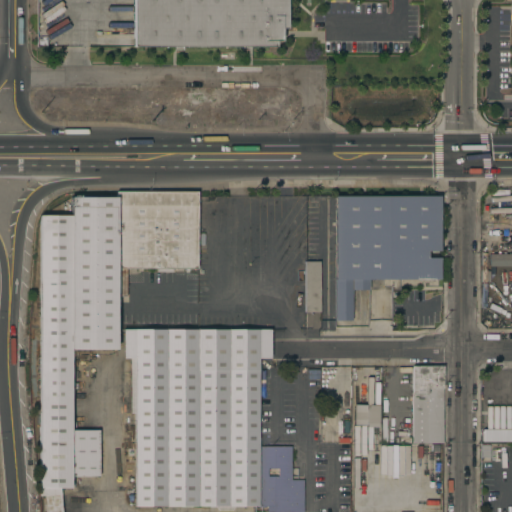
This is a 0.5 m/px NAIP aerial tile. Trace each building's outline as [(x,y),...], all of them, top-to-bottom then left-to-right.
[(132,0),(286,0),(286,29),(280,29),(280,42),(275,42),(275,47),(132,47),(132,0)] [(116,191),(197,192),(196,269),(172,269),(172,272),(156,272),(156,269),(126,269),(126,296),(116,296),(116,198),(116,191)] [(439,196),(439,251),(426,251),(426,258),(439,258),(439,280),(368,280),(368,290),(351,290),(351,321),(334,321),(334,196),(439,196)] [(116,296),(115,350),(71,349),(70,430),(98,430),(98,476),(70,477),(70,488),(59,488),(61,511),(45,511),(44,496),(39,496),(38,490),(39,215),(70,216),(70,197),(116,198),(116,296)] [(511,254),(488,254),(488,266),(511,266),(511,254)] [(319,312),(304,312),(304,261),(319,261),(319,312)] [(303,328),(315,328),(316,313),(303,313),(303,328)] [(129,358),(122,358),(122,329),(269,330),(269,359),(258,359),(258,446),(258,507),(232,507),(232,511),(217,511),(217,507),(134,507),(134,414),(129,413),(129,358)] [(442,443),(411,443),(411,366),(442,366),(442,443)] [(349,396),(349,406),(325,406),(325,396),(349,396)] [(353,428),(354,405),(379,405),(379,428),(353,428)] [(511,429),(480,430),(480,441),(511,441),(511,429)] [(290,480),(303,480),(303,511),(266,511),(266,507),(263,507),(258,507),(258,446),(290,446),(290,480)]
